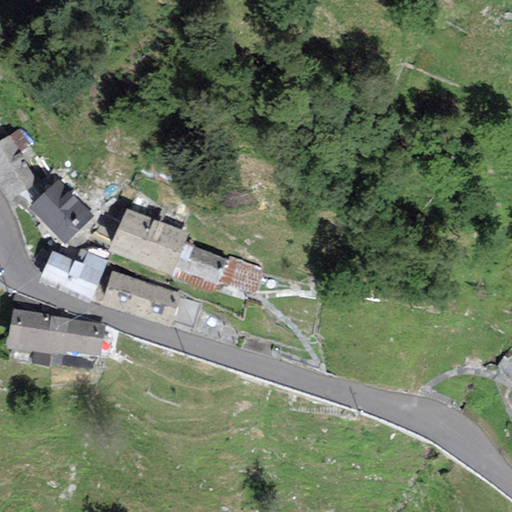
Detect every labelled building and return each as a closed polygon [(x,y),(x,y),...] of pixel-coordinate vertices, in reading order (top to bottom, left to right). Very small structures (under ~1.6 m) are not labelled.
[(19,128),(0,139),(0,183),(10,200),(38,183),(20,153),(30,147),(19,128)] [(57,180),(28,208),(64,244),(92,217),(57,180)] [(188,233),(126,209),(109,252),(172,276),(184,244),(188,233)] [(227,260),(184,244),(172,276),(214,292),(218,281),(227,260)] [(51,251),(40,277),(92,299),(107,262),(86,253),(82,264),(51,251)] [(227,260),(218,281),(253,295),(263,270),(228,256),(227,260)] [(181,294),(112,271),(100,304),(169,328),(181,294)] [(65,356),(65,352),(69,319),(50,316),(50,315),(13,309),(6,348),(33,352),(31,364),(60,367),(62,355),(65,356)] [(104,323),(69,319),(65,352),(100,356),(104,323)]
